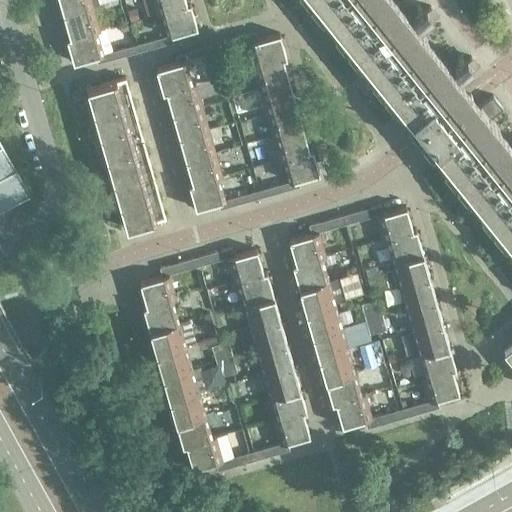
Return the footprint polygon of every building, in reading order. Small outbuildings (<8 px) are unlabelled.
[(93,5),(91,0),(59,0),(63,14),(93,5)] [(187,4),(185,0),(153,0),(157,12),(160,11),(187,4)] [(490,117),(480,105),(475,98),(459,79),(477,64),(471,56),(452,71),(418,29),(437,14),(430,6),(412,20),(395,0),(313,0),(325,14),(323,16),(327,20),(329,18),(333,24),(331,26),(335,30),(337,28),(362,60),(360,62),(364,66),(366,64),(370,70),(368,72),(372,76),(374,74),(398,105),(396,107),(400,111),(402,109),(426,138),(443,160),(440,161),(444,166),(446,164),(472,195),(469,197),(473,202),(475,200),(480,205),(477,207),(481,211),(483,210),(508,240),(506,242),(509,246),(511,245),(511,144),(493,121),(490,117)] [(197,27),(190,3),(187,4),(160,11),(167,35),(175,33),(197,27)] [(99,29),(93,5),(63,14),(70,37),(96,30),(99,29)] [(103,53),(96,30),(70,37),(66,38),(73,62),(95,56),(103,53)] [(177,61),(185,59),(250,41),(257,39),(255,32),(175,54),(177,61)] [(286,56),(281,37),(279,32),(257,39),(250,41),(256,65),(283,57),(286,56)] [(97,62),(177,40),(175,33),(167,35),(103,53),(95,56),(97,62)] [(289,80),(283,57),(256,65),(253,66),(260,89),(289,80)] [(166,91),(192,83),(185,59),(177,61),(155,68),(162,91),(166,91)] [(132,100),(125,76),(86,87),(93,111),(132,100)] [(296,103),(289,80),(260,89),(266,112),(296,103)] [(202,105),(195,82),(192,83),(166,91),(172,114),(202,105)] [(503,107),(493,95),(480,105),(490,117),(503,107)] [(139,123),(132,100),(93,111),(100,134),(139,123)] [(303,126),(296,103),(266,112),(273,135),(303,126)] [(209,128),(202,105),(172,114),(179,137),(209,128)] [(145,146),(139,123),(100,134),(106,157),(145,146)] [(309,149),(303,126),(273,135),(279,158),(283,157),(309,149)] [(215,151),(209,128),(179,137),(185,160),(215,151)] [(0,212),(14,204),(14,205),(30,196),(16,171),(15,171),(0,143),(0,212)] [(152,169),(145,146),(106,157),(113,181),(152,169)] [(319,172),(312,148),(309,149),(283,157),(290,181),(297,179),(319,172)] [(222,174),(215,151),(185,160),(192,183),(218,175),(222,174)] [(158,193),(152,169),(113,181),(119,204),(158,193)] [(225,199),(218,175),(192,183),(188,184),(195,208),(217,201),(225,199)] [(219,208),(299,186),(297,179),(290,181),(225,199),(217,201),(219,208)] [(165,216),(158,193),(119,204),(126,227),(165,216)] [(311,233),(318,231),(376,214),(383,212),(381,204),(309,224),(311,233)] [(413,230),(412,229),(407,210),(406,206),(383,212),(376,214),(383,239),(387,238),(386,237),(413,230)] [(422,251),(416,228),(412,229),(413,230),(386,237),(387,238),(393,259),(422,251)] [(318,231),(311,233),(289,239),(295,262),(295,263),(322,255),(322,256),(325,255),(318,231)] [(169,273),(227,257),(234,255),(232,246),(159,267),(162,275),(169,273)] [(256,248),(234,255),(227,257),(233,281),(237,280),(263,272),(256,248)] [(429,274),(422,251),(393,259),(399,283),(429,274)] [(328,278),(322,256),(322,255),(295,263),(295,262),(292,263),(298,286),(328,278)] [(273,293),(267,271),(263,272),(237,280),(243,302),(273,293)] [(169,273),(162,275),(139,282),(146,305),(172,298),(176,297),(169,273)] [(436,298),(429,274),(399,283),(406,306),(436,298)] [(335,301),(328,278),(298,286),(305,310),(335,301)] [(280,317),(273,293),(243,302),(250,325),(280,317)] [(179,320),(172,298),(146,305),(143,306),(149,329),(179,320)] [(386,328),(382,313),(378,298),(361,303),(369,333),(386,328)] [(442,321),(436,298),(406,306),(413,330),(442,321)] [(341,325),(335,301),(305,310),(312,333),(341,325)] [(194,336),(191,315),(183,317),(186,337),(194,336)] [(286,340),(280,317),(250,325),(257,349),(286,340)] [(185,344),(179,320),(149,329),(156,352),(185,344)] [(449,345),(442,321),(413,330),(419,353),(449,345)] [(348,348),(341,325),(312,333),(318,356),(348,348)] [(221,375),(237,371),(228,340),(212,345),(221,375)] [(293,364),(286,340),(257,349),(263,372),(293,364)] [(511,341),(511,342),(503,350),(511,361),(511,341)] [(192,367),(185,344),(156,352),(162,376),(192,367)] [(456,368),(449,345),(419,353),(426,375),(452,368),(452,369),(456,368)] [(355,371),(348,348),(318,356),(325,380),(355,371)] [(300,387),(293,364),(263,372),(270,396),(300,387)] [(199,390),(192,367),(162,376),(169,399),(199,390)] [(459,392),(452,369),(452,368),(426,375),(422,376),(429,400),(436,398),(459,392)] [(361,393),(355,371),(325,380),(332,403),(335,402),(335,401),(361,394),(361,393)] [(306,410),(300,387),(270,396),(276,418),(303,411),(306,410)] [(206,414),(199,390),(169,399),(176,422),(206,414)] [(371,416),(364,392),(361,393),(361,394),(335,401),(335,402),(342,425),(364,419),(371,416)] [(366,427),(439,406),(436,398),(429,400),(371,416),(364,419),(366,427)] [(224,411),(228,424),(240,419),(236,407),(224,411)] [(309,434),(303,411),(276,418),(273,419),(280,443),(287,441),(309,434)] [(186,444),(212,436),(206,414),(176,422),(182,445),(186,444)] [(222,459),(215,435),(212,436),(186,444),(192,468),(215,461),(222,459)] [(217,470),(289,449),(287,441),(280,443),(222,459),(215,461),(217,470)]
